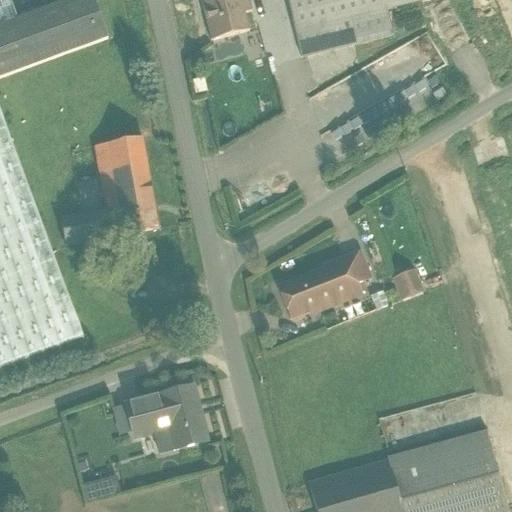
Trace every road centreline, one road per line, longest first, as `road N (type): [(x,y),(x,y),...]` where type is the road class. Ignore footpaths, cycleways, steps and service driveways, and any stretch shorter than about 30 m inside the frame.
road 1 (unclassified): [(511,91),(213,272)]
road 2 (unclassified): [(213,272),(155,0)]
road 3 (unclassified): [(0,418),(230,332)]
road 4 (unclassified): [(230,332),(276,511)]
